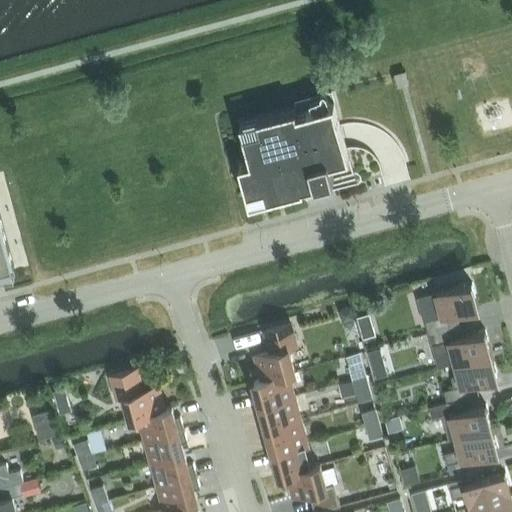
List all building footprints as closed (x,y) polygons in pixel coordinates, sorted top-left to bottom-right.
[(405,71),(395,74),(398,85),(408,82),(405,71)] [(250,203),(304,188),(303,187),(354,173),(333,97),(240,122),(251,160),(239,163),(250,203)] [(0,270),(13,267),(14,267),(0,214),(0,270)] [(437,291),(429,293),(432,306),(435,317),(425,320),(428,332),(453,325),(450,313),(479,306),(472,281),(437,291)] [(351,307),(340,310),(343,321),(354,318),(351,307)] [(262,378),(287,372),(295,370),(289,347),(297,345),(290,323),(265,330),(271,351),(256,355),(262,378)] [(372,325),(361,328),(363,338),(375,334),(372,325)] [(428,332),(438,366),(456,362),(492,352),(485,329),(457,337),(453,325),(428,332)] [(379,346),(369,350),(372,361),(383,358),(379,346)] [(454,399),(454,400),(472,395),(469,383),(498,375),(492,352),(456,362),(459,374),(451,376),(454,386),(444,389),(447,401),(454,399)] [(348,365),(352,379),(366,375),(362,361),(348,365)] [(118,397),(125,395),(131,417),(139,415),(164,408),(158,385),(142,389),(137,368),(112,374),(118,397)] [(293,395),(287,372),(262,378),(254,380),(257,391),(251,393),(255,405),(293,395)] [(366,375),(352,379),(356,392),(370,388),(366,375)] [(66,387),(54,390),(61,413),(72,410),(66,387)] [(293,395),(255,405),(258,418),(264,417),(267,427),(300,418),(293,395)] [(457,436),(492,426),(486,403),(457,411),(454,400),(454,399),(447,401),(429,406),(433,418),(443,415),(446,426),(453,424),(457,436)] [(139,415),(145,438),(184,428),(181,415),(175,416),(172,406),(164,408),(139,415)] [(362,412),(365,425),(379,421),(375,408),(362,412)] [(59,433),(52,409),(32,415),(39,438),(59,433)] [(300,418),(267,427),(270,438),(264,439),(268,452),(306,441),(300,418)] [(379,421),(365,425),(369,439),(383,435),(379,421)] [(101,425),(87,429),(89,435),(102,432),(101,425)] [(460,448),(444,452),(447,463),(463,459),(499,449),(492,426),(457,436),(460,448)] [(184,428),(145,438),(152,461),(185,452),(182,442),(188,440),(184,428)] [(63,434),(54,437),(57,447),(65,445),(63,434)] [(78,456),(92,452),(87,438),(73,443),(78,456)] [(104,439),(91,442),(93,451),(107,448),(104,439)] [(306,441),(268,452),(271,465),(277,463),(280,474),(287,472),(313,465),(306,441)] [(92,452),(78,456),(83,470),(97,465),(92,452)] [(185,452),(152,461),(158,485),(197,474),(193,461),(188,463),(185,452)] [(463,459),(447,463),(450,473),(466,469),(463,459)] [(0,486),(20,481),(21,481),(24,480),(20,468),(9,471),(7,462),(0,463),(0,486)] [(320,463),(313,465),(287,472),(294,495),(309,491),(315,511),(340,505),(334,483),(326,485),(320,463)] [(468,494),(472,507),(511,496),(505,472),(450,487),(453,498),(468,494)] [(200,487),(197,474),(158,485),(164,508),(190,501),(197,499),(195,488),(200,487)] [(24,480),(21,481),(24,491),(41,486),(38,476),(24,480)] [(0,511),(16,511),(13,496),(23,493),(20,481),(0,486),(0,511)] [(95,502),(108,497),(103,484),(90,489),(95,502)] [(425,489),(412,493),(416,506),(429,502),(425,489)] [(511,511),(511,497),(511,496),(472,507),(473,511),(511,511)] [(108,497),(95,502),(98,511),(108,511),(113,510),(108,497)] [(86,499),(74,504),(76,511),(84,511),(90,510),(86,499)] [(198,511),(199,510),(193,511),(190,501),(164,508),(157,510),(157,511),(198,511)]
